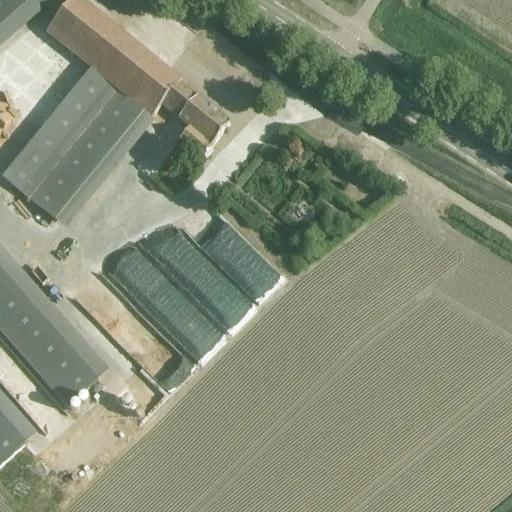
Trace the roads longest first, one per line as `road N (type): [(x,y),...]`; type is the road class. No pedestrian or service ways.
road 1 (unclassified): [(186,0),(320,103),(511,202)]
road 2 (secondary): [(511,174),(335,57)]
